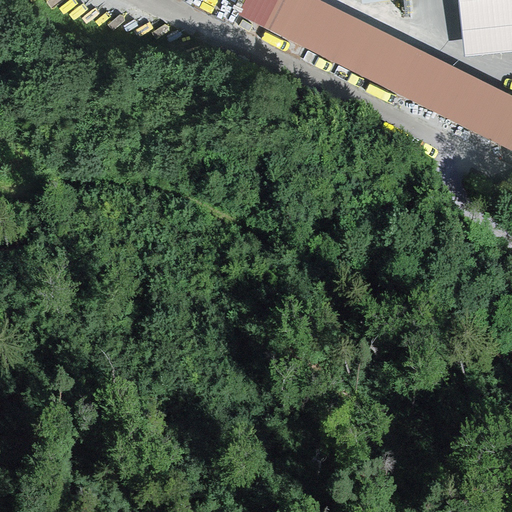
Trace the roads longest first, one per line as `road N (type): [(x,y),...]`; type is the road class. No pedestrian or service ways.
road 1 (track): [(0,188),(169,193),(322,276),(511,353)]
road 2 (unclassified): [(150,0),(511,178)]
